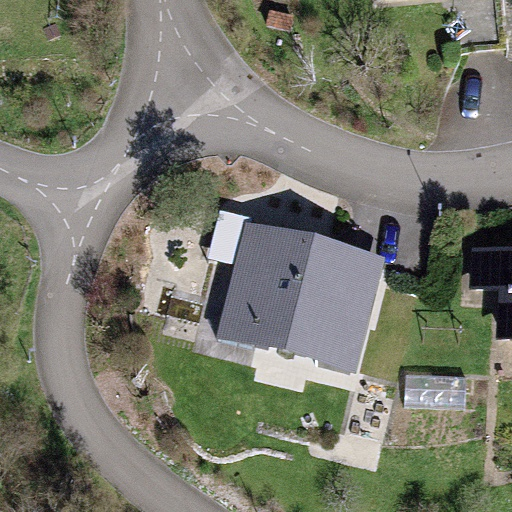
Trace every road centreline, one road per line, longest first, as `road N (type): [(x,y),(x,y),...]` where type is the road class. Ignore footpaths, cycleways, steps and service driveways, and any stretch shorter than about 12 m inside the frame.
road 1 (residential): [(182,511),(119,470),(84,415),(57,349),(76,203)]
road 2 (residential): [(511,182),(392,182),(303,149),(184,83)]
road 3 (residential): [(76,203),(184,83)]
